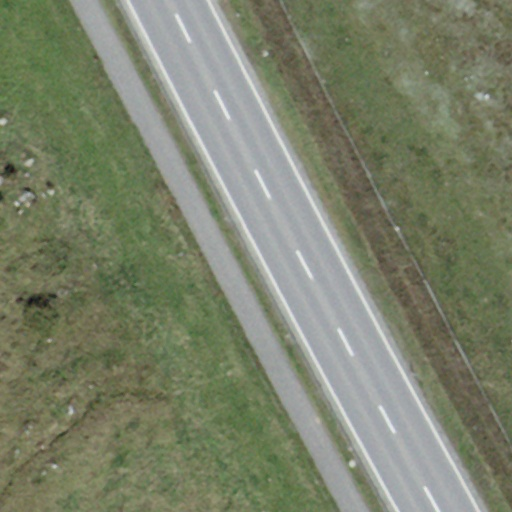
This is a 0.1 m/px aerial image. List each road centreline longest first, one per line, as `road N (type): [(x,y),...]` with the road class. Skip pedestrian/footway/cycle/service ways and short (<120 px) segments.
road 1 (track): [(359,511),(84,0)]
road 2 (primary): [(438,511),(167,0)]
